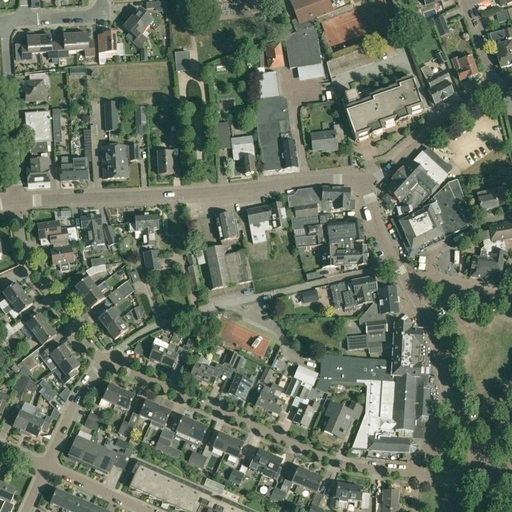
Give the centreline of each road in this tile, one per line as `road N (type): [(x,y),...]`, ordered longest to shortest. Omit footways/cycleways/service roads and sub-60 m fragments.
road 1 (tertiary): [(14,201),(365,180)]
road 2 (residential): [(106,361),(298,448),(414,474)]
road 3 (residential): [(106,361),(175,319),(396,263)]
road 4 (residential): [(14,201),(23,260),(106,361)]
road 5 (residential): [(14,201),(2,21)]
road 6 (tertiary): [(476,453),(411,289)]
road 7 (tertiary): [(365,180),(495,88)]
road 8 (residential): [(45,466),(76,398),(106,361)]
